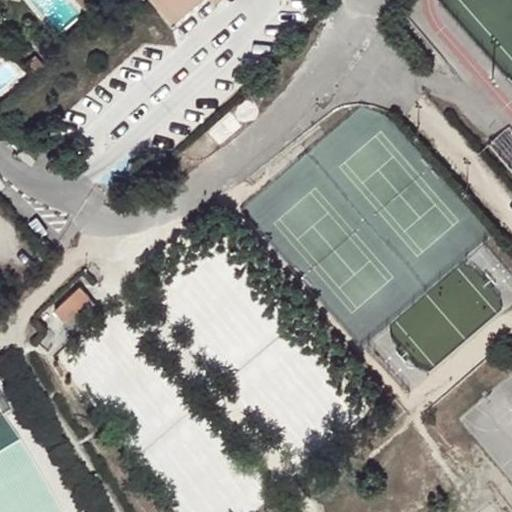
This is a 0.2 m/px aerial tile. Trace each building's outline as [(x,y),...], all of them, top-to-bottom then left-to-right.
[(94,0),(77,0),(92,16),(101,8),(94,0)] [(155,0),(174,21),(197,0),(155,0)] [(35,56),(23,65),(31,75),(42,65),(35,56)] [(31,75),(23,65),(16,57),(0,70),(0,83),(9,94),(31,75)] [(511,138),(504,129),(489,143),(511,169),(511,138)] [(79,294),(61,311),(69,320),(86,302),(79,294)] [(49,314),(42,322),(57,337),(65,328),(49,314)]
